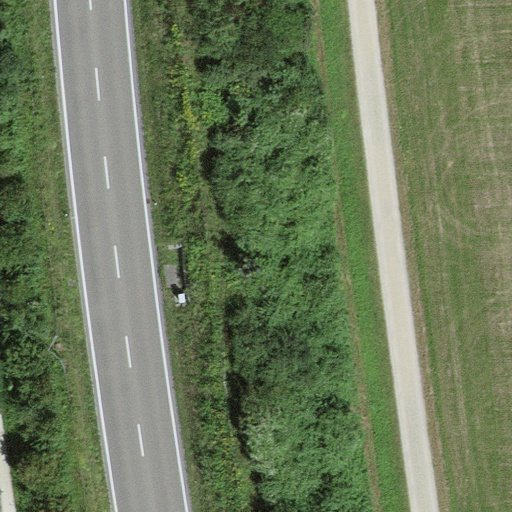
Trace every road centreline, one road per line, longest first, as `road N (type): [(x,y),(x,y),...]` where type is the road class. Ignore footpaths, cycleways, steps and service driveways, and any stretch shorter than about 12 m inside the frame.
road 1 (primary): [(87,0),(150,511)]
road 2 (track): [(415,511),(359,0)]
